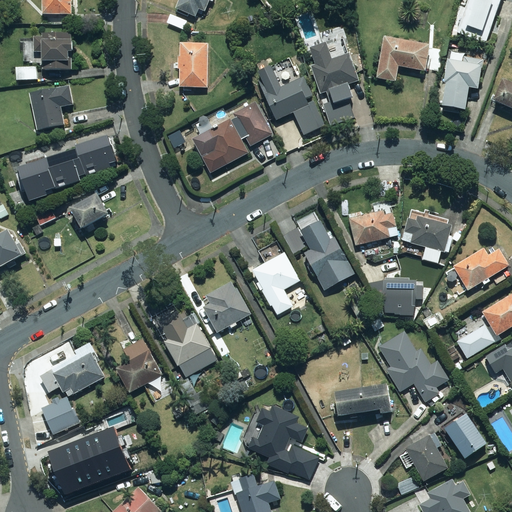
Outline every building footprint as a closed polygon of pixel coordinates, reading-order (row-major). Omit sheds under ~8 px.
[(75,0),(47,0),(47,14),(76,14),(75,0)] [(183,0),(179,11),(191,16),(192,13),(200,17),(204,9),(209,11),(214,0),(183,0)] [(505,0),(472,0),(461,32),(490,43),(505,0)] [(191,21),(174,14),(170,23),(187,30),(191,21)] [(77,33),(47,33),(47,36),(39,36),(39,52),(47,52),(47,69),(73,70),(74,61),(76,61),(76,52),(80,52),(80,40),(76,40),(77,33)] [(435,43),(389,34),(380,77),(400,81),(403,65),(430,70),(435,43)] [(214,43),(187,42),(186,57),(184,56),(183,69),(185,69),(184,87),(212,88),(214,43)] [(320,64),(315,65),(324,94),(330,92),(333,102),(327,104),(334,126),(358,117),(353,99),(360,96),(356,83),(364,80),(356,53),(337,59),(332,42),(315,47),(320,64)] [(471,52),(456,50),(450,81),(452,81),(448,104),(472,108),(476,86),(485,87),(490,63),(489,63),(489,58),(470,55),(471,52)] [(273,93),(269,94),(281,120),(298,113),(308,135),(330,125),(316,96),(318,95),(310,76),(287,87),(277,65),(263,71),(273,93)] [(40,67),(18,67),(18,80),(41,79),(40,67)] [(511,76),(500,98),(511,103),(511,76)] [(75,85),(35,93),(42,130),(70,125),(66,107),(78,104),(75,85)] [(207,157),(215,173),(254,153),(247,141),(250,139),(254,146),(278,134),(261,101),(237,113),(239,118),(236,119),(211,132),(213,136),(205,140),(212,155),(207,157)] [(17,168),(28,201),(47,195),(45,190),(111,168),(110,164),(116,162),(107,134),(75,144),(76,148),(17,168)] [(105,193),(78,208),(89,228),(116,214),(105,193)] [(6,204),(0,206),(0,211),(4,219),(12,215),(6,204)] [(43,224),(35,228),(38,235),(46,231),(43,226),(60,218),(55,208),(39,215),(43,224)] [(366,210),(353,213),(359,244),(402,235),(397,211),(389,213),(389,209),(366,214),(366,210)] [(461,222),(415,209),(406,239),(422,244),(420,251),(427,253),(425,259),(442,264),(445,250),(449,252),(449,251),(453,252),(461,222)] [(316,250),(309,253),(328,289),(359,274),(341,235),(335,239),(325,220),(306,230),(316,250)] [(29,254),(16,230),(0,237),(0,254),(6,266),(29,254)] [(489,246),(458,265),(472,289),(486,281),(488,284),(494,280),(492,277),(511,265),(511,260),(504,247),(493,254),(489,246)] [(289,251),(256,269),(263,281),(261,282),(264,289),(267,288),(267,289),(265,290),(274,305),(275,305),(280,314),(297,305),(288,289),(305,280),(289,251)] [(423,279),(390,277),(388,312),(418,314),(419,298),(425,299),(426,284),(422,284),(423,279)] [(206,306),(221,332),(233,325),(235,328),(241,324),(239,322),(255,313),(241,287),(240,288),(236,280),(210,294),(214,301),(206,306)] [(505,337),(503,334),(511,327),(511,295),(486,311),(494,324),(491,327),(489,324),(461,341),(471,358),(505,337)] [(367,301),(364,296),(353,303),(365,322),(382,311),(374,297),(367,301)] [(173,339),(169,341),(181,365),(183,364),(190,377),(222,360),(215,347),(201,322),(197,315),(189,319),(183,309),(162,320),(173,339)] [(408,330),(383,346),(393,366),(391,367),(403,392),(418,383),(428,402),(443,393),(439,387),(453,380),(441,359),(434,364),(425,347),(420,350),(408,330)] [(121,367),(133,391),(167,374),(148,337),(128,348),(135,360),(121,367)] [(511,342),(497,351),(490,355),(500,372),(507,368),(511,375),(511,342)] [(57,402),(45,408),(58,434),(84,421),(72,396),(110,377),(97,351),(58,371),(57,369),(44,375),(53,392),(65,385),(70,396),(64,399),(62,396),(55,399),(57,402)] [(395,381),(343,390),(346,414),(384,408),(384,412),(399,410),(395,381)] [(214,405),(205,390),(189,399),(198,414),(214,405)] [(257,435),(252,447),(273,456),(270,463),(293,473),(296,465),(298,460),(292,457),(294,451),(290,449),(295,437),(306,442),(312,427),(301,422),(304,416),(278,405),(275,410),(267,406),(261,421),(268,424),(262,437),(257,435)] [(472,412),(449,427),(469,457),(492,442),(472,412)] [(124,422),(56,447),(72,490),(140,465),(124,422)] [(434,433),(410,447),(427,481),(452,467),(434,433)] [(152,475),(154,484),(170,480),(168,471),(152,475)] [(259,473),(235,481),(239,494),(241,493),(247,511),(276,511),(273,502),(285,498),(279,479),(262,484),(259,473)] [(457,478),(432,491),(435,496),(422,503),(427,511),(475,511),(468,498),(476,494),(468,479),(460,483),(457,478)] [(144,485),(115,511),(164,511),(168,510),(144,485)]
